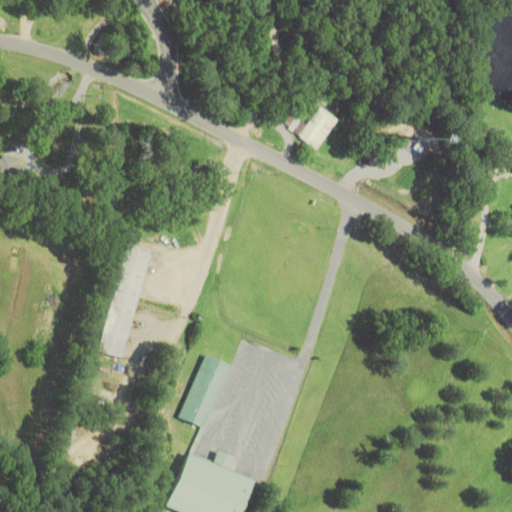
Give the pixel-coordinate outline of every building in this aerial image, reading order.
[(339,118),(321,106),(309,124),(292,113),(284,125),(318,149),(339,118)] [(39,131),(48,134),(55,119),(45,115),(39,131)] [(124,357),(149,251),(123,245),(99,352),(124,357)] [(230,363),(203,353),(180,419),(207,428),(230,363)] [(65,462),(76,431),(64,427),(54,459),(65,462)] [(242,511),(254,479),(231,471),(236,457),(218,450),(214,460),(187,452),(168,509),(176,511),(242,511)]
